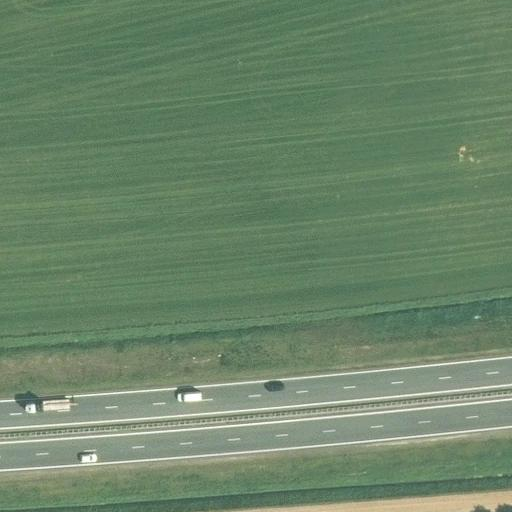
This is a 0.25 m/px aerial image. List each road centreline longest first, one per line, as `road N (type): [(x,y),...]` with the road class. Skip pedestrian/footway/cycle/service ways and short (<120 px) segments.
road 1 (trunk): [(511,371),(0,416)]
road 2 (trunk): [(0,457),(511,413)]
